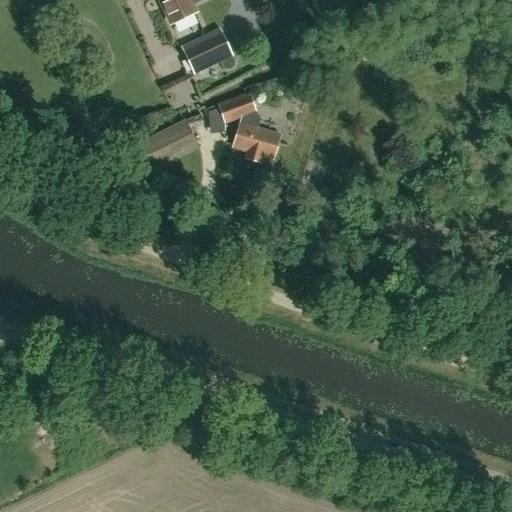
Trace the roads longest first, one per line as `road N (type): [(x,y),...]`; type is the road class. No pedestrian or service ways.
road 1 (track): [(0,185),(183,264),(511,378)]
road 2 (track): [(511,495),(69,347),(0,339)]
